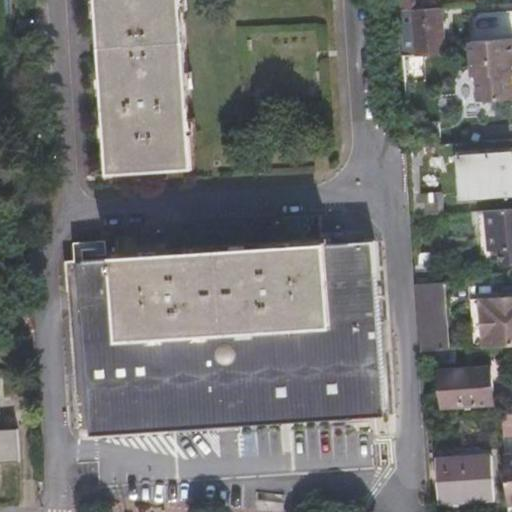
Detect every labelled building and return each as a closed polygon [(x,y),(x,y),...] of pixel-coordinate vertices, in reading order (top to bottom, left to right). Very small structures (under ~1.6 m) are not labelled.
[(99,0),(103,64),(110,185),(190,180),(180,0),(99,0)] [(432,14),(432,4),(407,5),(406,6),(408,50),(397,51),(399,82),(417,80),(421,80),(419,51),(435,50),(432,14)] [(511,95),(511,36),(470,38),(472,72),(478,72),(480,97),(511,95)] [(416,166),(414,148),(402,148),(404,174),(406,210),(435,209),(433,195),(415,195),(412,167),(416,166)] [(458,157),(461,199),(511,195),(511,183),(510,154),(458,157)] [(511,204),(478,207),(480,245),(498,246),(499,259),(511,258),(511,204)] [(406,210),(407,228),(417,227),(417,219),(435,218),(435,209),(406,210)] [(409,253),(411,277),(430,276),(429,252),(409,253)] [(105,273),(67,275),(78,452),(376,433),(365,256),(324,259),(105,273)] [(411,277),(415,344),(440,343),(435,276),(430,276),(411,277)] [(511,292),(481,293),(483,342),(511,340),(511,292)] [(415,344),(416,358),(446,356),(446,344),(440,343),(415,344)] [(433,363),(435,401),(487,399),(485,361),(433,363)] [(510,409),(495,410),(496,425),(511,423),(510,409)] [(511,448),(498,450),(501,499),(511,498),(511,448)] [(0,482),(19,482),(17,449),(0,450),(0,482)] [(431,455),(434,501),(488,499),(486,452),(431,455)]
